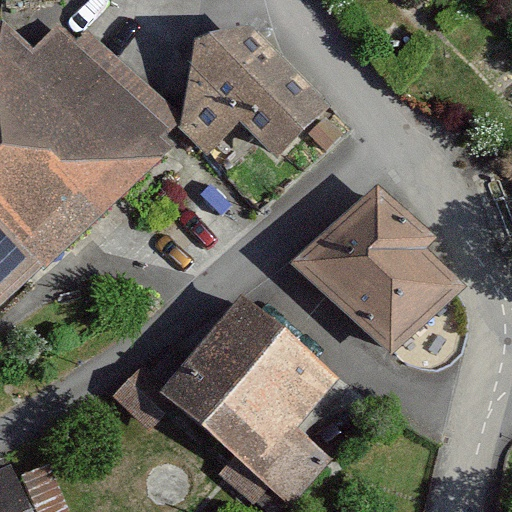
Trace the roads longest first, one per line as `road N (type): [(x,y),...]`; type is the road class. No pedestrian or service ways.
road 1 (residential): [(392,144),(252,278),(0,440)]
road 2 (residential): [(462,511),(476,429),(511,329)]
road 3 (residential): [(292,0),(315,45),(392,144)]
road 4 (residential): [(392,144),(511,269)]
